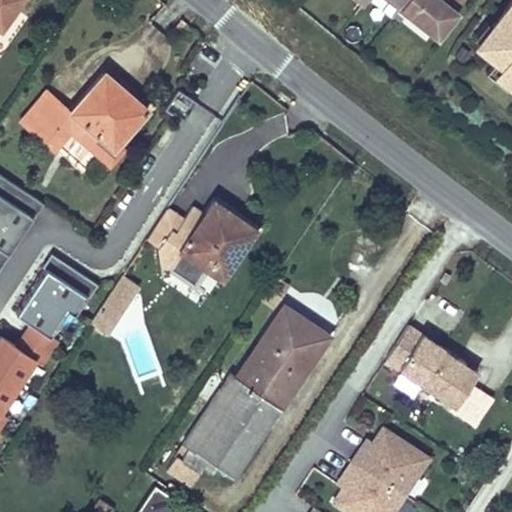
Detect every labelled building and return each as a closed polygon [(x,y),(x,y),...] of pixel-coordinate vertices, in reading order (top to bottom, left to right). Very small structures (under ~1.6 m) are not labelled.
[(0,0),(0,25),(18,0),(0,0)] [(403,0),(399,6),(436,35),(459,7),(450,0),(403,0)] [(511,0),(502,0),(484,23),(487,25),(475,39),(473,42),(489,55),(495,59),(497,74),(504,79),(511,85),(511,0)] [(484,23),(479,18),(467,33),(475,39),(487,25),(484,23)] [(489,55),(479,67),(500,84),(504,79),(497,74),(495,59),(489,55)] [(148,109),(104,69),(68,110),(46,89),(18,119),(41,139),(59,120),(69,130),(109,167),(125,150),(118,142),(148,109)] [(52,150),(69,130),(59,120),(41,139),(52,150)] [(263,157),(244,166),(251,182),(270,172),(263,157)] [(0,220),(19,233),(31,215),(33,216),(42,202),(0,174),(0,220)] [(178,220),(163,210),(142,241),(155,249),(159,276),(163,277),(182,249),(221,275),(249,233),(229,219),(234,213),(213,199),(203,216),(187,206),(178,220)] [(253,226),(234,213),(229,219),(249,233),(253,226)] [(0,263),(1,264),(8,252),(7,251),(19,233),(0,220),(0,263)] [(44,267),(32,285),(67,308),(72,312),(85,294),(87,296),(96,282),(58,257),(51,259),(50,251),(41,265),(44,267)] [(107,330),(138,284),(121,273),(91,319),(107,330)] [(30,322),(23,333),(48,350),(56,338),(50,334),(67,308),(32,285),(14,312),(30,322)] [(234,477),(328,333),(284,304),(260,340),(266,345),(243,381),(236,375),(229,370),(181,442),(188,447),(179,459),(199,472),(207,458),(234,477)] [(447,414),(471,430),(490,399),(467,385),(473,375),(461,367),(464,363),(406,324),(380,361),(451,408),(447,414)] [(0,334),(0,373),(17,385),(34,359),(39,362),(48,350),(23,333),(15,345),(0,334)] [(243,381),(266,345),(260,340),(236,375),(243,381)] [(476,370),(464,363),(461,367),(473,375),(476,370)] [(0,421),(5,415),(0,411),(0,409),(17,385),(0,373),(0,421)] [(402,490),(427,453),(382,422),(368,444),(362,440),(351,456),(402,490)] [(353,511),(387,511),(402,490),(351,456),(341,473),(346,476),(332,498),(353,511)] [(183,511),(188,506),(154,483),(134,511),(183,511)] [(326,511),(314,503),(307,511),(326,511)]
